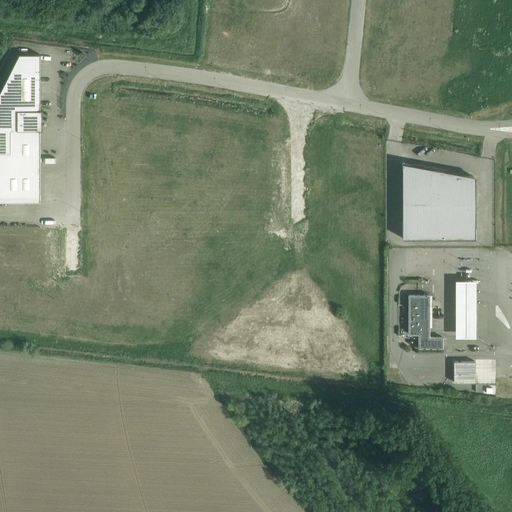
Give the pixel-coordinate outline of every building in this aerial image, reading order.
[(39,54),(18,54),(0,90),(0,200),(40,201),(39,129),(41,129),(41,128),(39,128),(39,111),(41,111),(41,109),(39,109),(39,54)] [(466,174),(402,162),(402,238),(475,238),(475,187),(474,187),(474,176),(466,175),(466,174)] [(474,280),(454,279),(452,336),(473,337),(474,280)] [(429,297),(430,295),(408,294),(408,333),(418,333),(418,347),(442,347),(442,337),(441,337),(429,337),(429,297)] [(475,361),(453,361),(453,382),(475,382),(475,361)]
